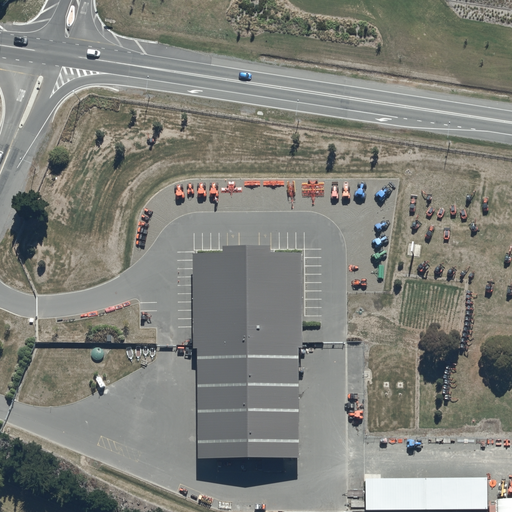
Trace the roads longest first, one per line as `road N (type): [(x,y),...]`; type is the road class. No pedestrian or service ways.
road 1 (trunk): [(490,119),(396,121),(106,78),(58,93),(12,145)]
road 2 (trunk): [(490,119),(50,51)]
